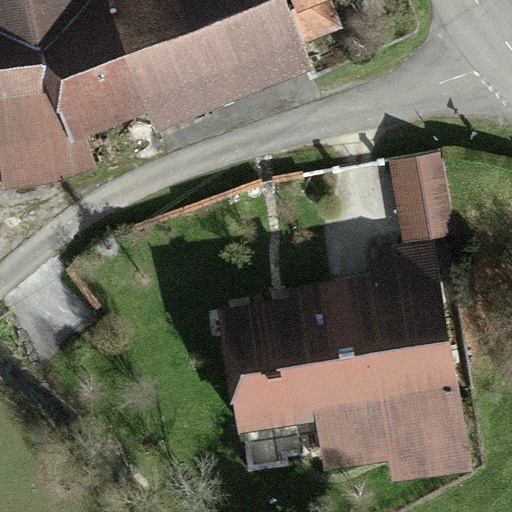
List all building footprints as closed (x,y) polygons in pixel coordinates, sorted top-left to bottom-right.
[(277,0),(108,0),(106,1),(106,0),(55,0),(42,5),(24,6),(0,5),(0,118),(59,117),(67,142),(145,116),(301,59),(297,50),(339,35),(328,3),(336,0),(290,0),(294,11),(283,15),(277,0)] [(150,130),(307,75),(301,59),(145,116),(150,130)] [(390,164),(404,237),(448,230),(435,155),(390,164)] [(367,262),(374,301),(441,290),(434,251),(367,262)] [(374,301),(216,327),(235,440),(323,426),(331,473),(386,464),(378,416),(459,403),(441,290),(374,301)] [(459,403),(378,416),(386,464),(389,480),(470,467),(459,403)]
